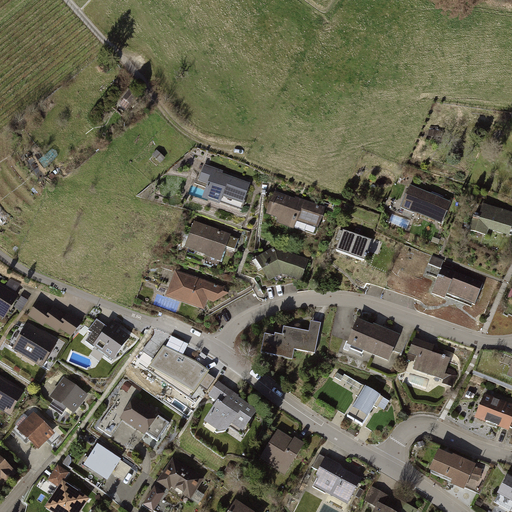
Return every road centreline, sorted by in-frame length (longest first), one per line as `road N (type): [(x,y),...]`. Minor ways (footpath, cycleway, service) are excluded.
road 1 (track): [(362,196),(347,199),(200,140),(171,119),(68,0)]
road 2 (residential): [(511,343),(480,342),(364,302),(318,298),(257,313),(217,351)]
road 3 (residential): [(0,252),(28,272),(217,351)]
road 4 (residential): [(217,351),(385,464)]
road 5 (residential): [(511,457),(424,425),(404,432),(385,464)]
